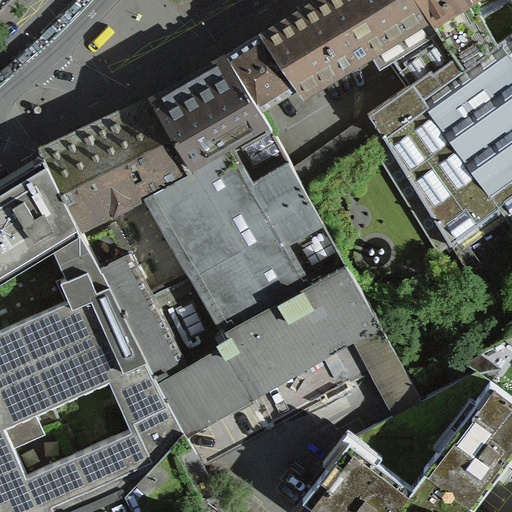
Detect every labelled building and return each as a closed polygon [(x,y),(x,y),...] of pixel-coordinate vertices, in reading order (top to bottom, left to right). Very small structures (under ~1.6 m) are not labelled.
[(295,86),(300,94),(367,54),(427,18),(415,0),(316,0),(288,17),(260,34),(295,86)] [(415,0),(427,18),(462,71),(496,47),(470,2),(473,0),(415,0)] [(511,35),(496,47),(462,71),(427,18),(367,54),(378,71),(392,62),(400,74),(403,72),(410,83),(408,84),(408,85),(373,110),(365,116),(380,138),(381,137),(449,246),(498,212),(511,232),(511,231),(511,35)] [(295,86),(260,34),(233,51),(224,56),(258,110),(295,86)] [(272,134),(258,110),(224,56),(202,69),(159,94),(150,99),(51,146),(38,152),(41,156),(78,230),(79,229),(158,388),(186,372),(209,411),(359,325),(372,317),(300,187),(271,135),(272,134)] [(0,511),(131,511),(124,494),(181,434),(158,388),(79,229),(78,230),(41,156),(39,157),(0,181),(0,511)] [(484,366),(472,356),(461,362),(473,371),(481,378),(484,366)] [(511,452),(511,401),(481,378),(473,371),(420,400),(348,439),(347,439),(300,499),(316,511),(466,511),(504,464),(511,452)] [(193,511),(192,511),(200,501),(214,493),(181,434),(124,494),(131,511),(193,511)]
